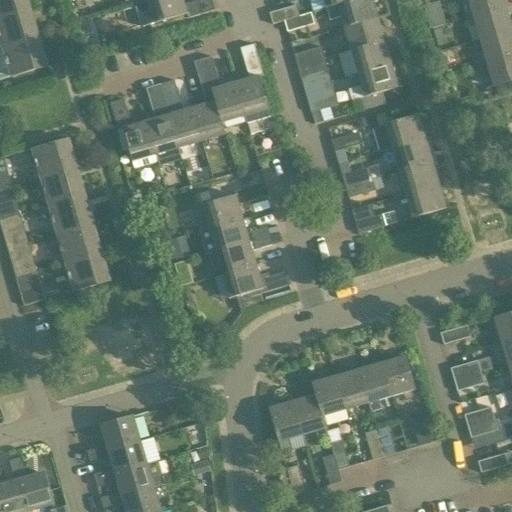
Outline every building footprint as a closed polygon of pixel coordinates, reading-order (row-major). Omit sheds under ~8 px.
[(28,0),(0,0),(0,18),(31,9),(28,0)] [(212,0),(200,0),(185,5),(183,0),(146,0),(135,3),(142,27),(187,14),(188,18),(215,10),(212,0)] [(344,28),(377,19),(371,0),(353,0),(326,8),(329,21),(341,18),(344,28)] [(436,0),(423,4),(430,27),(446,23),(439,0),(436,0)] [(467,0),(472,17),(505,8),(503,0),(467,0)] [(284,20),(299,16),(296,5),(269,12),(273,24),(284,20)] [(479,41),(511,31),(511,20),(509,22),(505,8),(472,17),(479,41)] [(31,9),(0,18),(0,39),(2,48),(39,38),(31,9)] [(287,32),(302,27),(313,24),(310,14),(299,17),(299,16),(284,20),(287,32)] [(351,51),(384,42),(377,19),(344,28),(351,51)] [(485,64),(511,56),(511,31),(479,41),(485,64)] [(39,38),(2,48),(11,77),(48,66),(39,38)] [(357,74),(390,65),(384,42),(351,51),(357,74)] [(297,67),(324,59),(321,46),(293,54),(297,67)] [(242,53),(249,80),(236,84),(245,117),(244,117),(246,124),(271,117),(259,77),(263,76),(255,49),(242,53)] [(511,56),(485,64),(492,88),(511,81),(511,56)] [(324,59),(297,67),(300,78),(327,70),(324,59)] [(200,84),(209,82),(212,90),(211,91),(215,102),(216,102),(222,123),(244,117),(245,117),(236,84),(221,88),(213,61),(195,66),(200,84)] [(390,65),(357,74),(361,87),(348,91),(351,101),(397,88),(390,65)] [(161,84),(179,148),(201,141),(192,109),(183,111),(174,80),(161,84)] [(192,109),(201,141),(226,135),(222,123),(216,102),(215,102),(211,91),(212,90),(209,82),(200,84),(206,105),(192,109)] [(146,122),(155,155),(179,148),(161,84),(146,88),(155,119),(146,122)] [(311,113),(338,105),(334,93),(307,101),(311,113)] [(118,130),(122,129),(134,170),(157,163),(155,155),(146,122),(132,126),(124,99),(110,103),(118,130)] [(418,116),(385,125),(371,129),(378,153),(392,149),(425,140),(418,116)] [(331,141),(335,152),(361,145),(358,133),(331,141)] [(40,179),(78,169),(69,140),(32,151),(40,179)] [(399,172),(432,163),(425,140),(392,149),(399,172)] [(0,191),(13,188),(2,152),(0,152),(0,191)] [(405,195),(439,186),(432,163),(399,172),(405,195)] [(345,188),(371,180),(368,168),(341,176),(345,188)] [(78,169),(40,179),(49,208),(86,197),(78,169)] [(136,191),(133,180),(127,182),(132,200),(138,198),(140,196),(140,193),(136,191)] [(371,180),(345,188),(348,199),(375,191),(371,180)] [(234,192),(235,196),(192,208),(199,232),(210,229),(243,220),(238,205),(265,197),(261,184),(234,192)] [(439,186),(405,195),(412,219),(445,209),(439,186)] [(13,188),(0,191),(0,221),(21,216),(13,188)] [(86,197),(49,208),(57,236),(94,225),(86,197)] [(374,217),(371,205),(351,211),(355,223),(358,235),(385,227),(381,215),(374,217)] [(21,216),(0,221),(0,225),(7,250),(29,244),(21,216)] [(216,252),(270,237),(268,228),(247,234),(243,220),(210,229),(216,252)] [(94,225),(57,236),(65,264),(102,253),(94,225)] [(270,237),(216,252),(223,275),(256,266),(252,252),(273,246),(270,237)] [(188,257),(183,239),(171,243),(176,260),(188,257)] [(29,244),(7,250),(15,278),(37,272),(29,244)] [(102,253),(65,264),(73,292),(110,282),(102,253)] [(250,293),(252,297),(291,286),(287,272),(260,280),(256,266),(223,275),(223,276),(214,278),(220,301),(230,298),(230,299),(250,293)] [(37,272),(15,278),(24,307),(45,301),(37,272)] [(500,342),(511,338),(511,313),(493,319),(500,342)] [(440,334),(443,346),(470,338),(467,326),(440,334)] [(201,335),(198,336),(203,350),(216,346),(215,341),(214,337),(206,333),(201,335)] [(511,338),(500,342),(507,365),(511,363),(511,338)] [(381,364),(391,397),(415,390),(405,357),(381,364)] [(454,381),(480,373),(477,361),(450,369),(454,381)] [(391,397),(381,364),(358,371),(368,404),(370,413),(381,410),(378,401),(391,397)] [(335,378),(345,411),(368,404),(358,371),(335,378)] [(480,373),(454,381),(457,392),(484,384),(480,373)] [(315,396),(316,396),(322,417),(345,411),(335,378),(311,384),(315,396)] [(292,403),(302,436),(315,432),(317,441),(328,438),(322,417),(316,396),(315,396),(292,403)] [(302,436),(292,403),(269,410),(281,452),(291,449),(288,440),(302,436)] [(467,427),(494,419),(491,408),(464,416),(467,427)] [(431,444),(423,417),(411,420),(419,448),(431,444)] [(90,464),(110,459),(111,458),(108,450),(140,441),(133,418),(101,427),(107,446),(86,452),(90,464)] [(494,419),(467,427),(470,439),(497,431),(494,419)] [(376,430),(384,458),(395,454),(388,427),(376,430)] [(384,458),(376,430),(365,434),(372,461),(384,458)] [(333,456),(338,471),(349,468),(342,440),(330,444),(333,456)] [(97,488),(117,482),(115,474),(147,465),(146,465),(140,441),(108,450),(111,458),(110,459),(114,470),(94,476),(97,488)] [(205,447),(195,450),(199,461),(208,458),(205,447)] [(481,474),(508,466),(504,455),(477,463),(481,474)] [(338,471),(333,456),(322,459),(330,486),(341,483),(338,471)] [(9,462),(15,482),(3,485),(4,486),(0,487),(0,504),(2,511),(27,511),(19,482),(27,479),(27,478),(21,458),(9,462)] [(193,477),(210,472),(206,461),(190,466),(193,477)] [(104,511),(124,506),(125,505),(122,497),(153,488),(164,485),(157,462),(146,465),(147,465),(115,474),(117,482),(120,493),(100,499),(104,511)] [(294,496),(306,493),(298,466),(286,470),(294,496)] [(19,482),(27,511),(30,511),(52,506),(43,474),(27,478),(27,479),(19,482)] [(158,511),(160,511),(153,488),(122,497),(125,505),(124,506),(125,511),(158,511)]
